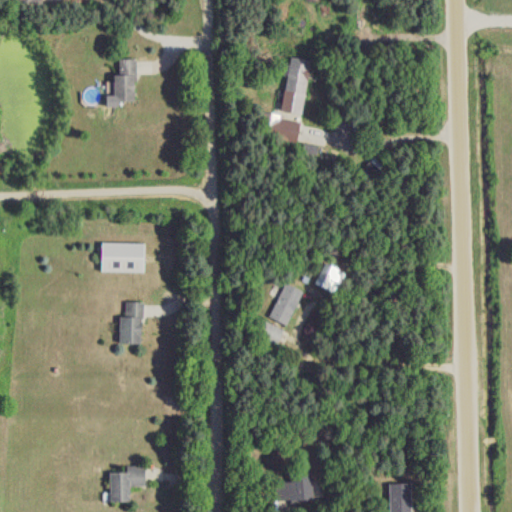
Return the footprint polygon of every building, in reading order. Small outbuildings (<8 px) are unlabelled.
[(279,110),(299,114),(309,60),(289,57),(279,110)] [(132,101),(132,81),(136,81),(135,59),(118,59),(118,75),(111,75),(112,95),(103,95),(103,107),(115,107),(115,101),(132,101)] [(261,114),(258,134),(296,140),(300,120),(261,114)] [(143,244),(100,243),(100,271),(143,272),(143,244)] [(314,284),(336,293),(345,273),(328,266),(325,273),(320,271),(314,284)] [(302,292),(285,284),(269,318),(287,326),(302,292)] [(117,343),(140,344),(141,302),(125,302),(124,316),(118,316),(117,343)] [(257,335),(276,345),(283,330),(264,320),(257,335)] [(143,486),(143,466),(125,467),(125,472),(107,473),(107,502),(127,501),(127,487),(143,486)] [(310,500),(309,474),(296,474),(296,482),(275,482),(276,501),(310,500)] [(409,511),(409,483),(388,484),(388,511),(409,511)]
